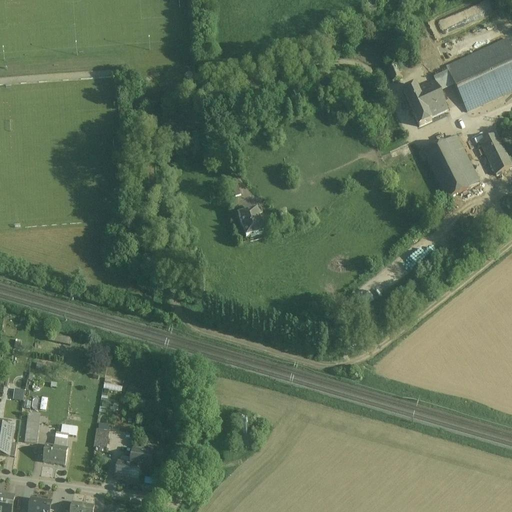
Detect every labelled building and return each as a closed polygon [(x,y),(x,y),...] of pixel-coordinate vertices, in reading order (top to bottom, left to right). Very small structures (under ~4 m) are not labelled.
[(511,93),(511,51),(507,41),(446,68),(466,114),(511,93)] [(430,120),(448,111),(444,103),(447,102),(444,95),(441,96),(435,83),(418,91),(416,87),(403,93),(419,128),(432,122),(430,120)] [(511,168),(496,136),(479,144),(496,177),(511,168)] [(480,185),(456,138),(423,154),(447,202),(463,194),(467,202),(484,193),(480,185)] [(234,198),(241,196),(238,185),(231,187),(234,198)] [(246,240),(264,234),(257,212),(238,217),(241,227),(242,227),(246,240)] [(13,400),(23,401),(24,390),(14,389),(13,400)] [(25,443),(37,444),(40,414),(27,413),(25,443)] [(61,426),(61,434),(77,436),(78,427),(61,426)] [(0,456),(9,458),(13,429),(0,427),(0,456)] [(107,450),(109,432),(95,431),(94,449),(107,450)] [(68,450),(46,447),(44,463),(65,467),(68,450)] [(153,454),(133,451),(130,465),(140,467),(140,470),(150,472),(153,454)] [(130,465),(118,464),(115,481),(137,484),(140,470),(140,467),(130,465)] [(12,511),(15,499),(0,496),(0,511),(12,511)] [(29,511),(50,511),(51,505),(32,501),(29,511)] [(93,511),(95,507),(72,503),(70,511),(93,511)]
